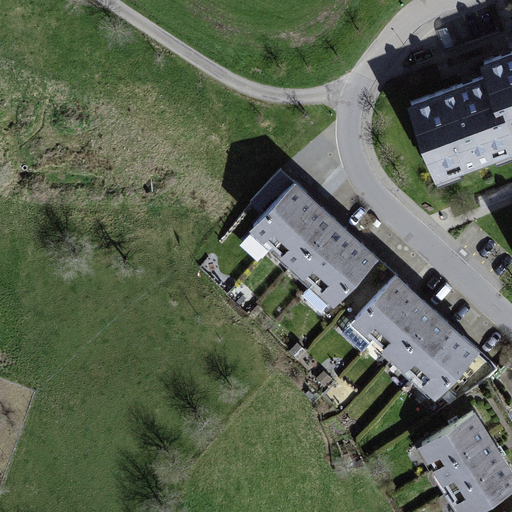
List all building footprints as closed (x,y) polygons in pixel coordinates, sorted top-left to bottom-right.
[(511,52),(478,65),(482,75),(494,111),(502,109),(511,134),(511,52)] [(482,75),(406,105),(420,147),(435,181),(511,150),(511,134),(502,109),(494,111),(482,75)] [(268,245),(316,195),(295,176),(248,226),(268,245)] [(336,215),(316,195),(268,245),(289,265),(336,215)] [(357,234),(336,215),(289,265),(310,284),(357,234)] [(378,254),(357,234),(310,284),(331,304),(378,254)] [(370,340),(417,290),(396,270),(349,320),(370,340)] [(438,309),(417,290),(370,340),(390,359),(438,309)] [(458,329),(438,309),(390,359),(411,379),(458,329)] [(479,348),(458,329),(411,379),(432,398),(479,348)] [(491,431),(477,406),(417,441),(432,466),(491,431)] [(506,455),(491,431),(432,466),(446,490),(506,455)] [(465,511),(511,484),(511,465),(506,455),(446,490),(459,511),(465,511)]
